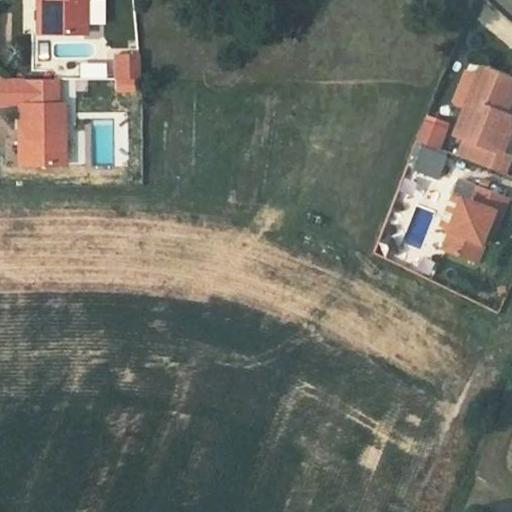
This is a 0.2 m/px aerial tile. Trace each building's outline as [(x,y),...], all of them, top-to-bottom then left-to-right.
[(43,0),(43,7),(44,28),(44,35),(83,35),(82,0),(43,0)] [(135,53),(111,53),(111,76),(136,76),(135,53)] [(503,114),(511,91),(511,80),(484,69),(457,136),(466,139),(460,156),(507,175),(511,161),(511,155),(505,153),(511,136),(511,117),(508,116),(503,114)] [(0,104),(18,105),(18,79),(2,79),(0,79),(0,104)] [(18,105),(18,136),(25,136),(25,166),(63,166),(62,103),(56,103),(56,79),(18,79),(18,105)] [(511,105),(511,91),(503,114),(508,116),(511,105)] [(450,125),(428,116),(417,142),(440,151),(450,125)] [(445,155),(421,146),(412,169),(436,178),(445,155)] [(475,203),(481,189),(461,181),(443,228),(454,232),(467,200),(475,203)] [(511,201),(481,189),(475,203),(467,200),(454,232),(447,251),(480,263),(499,214),(505,217),(511,201)]
